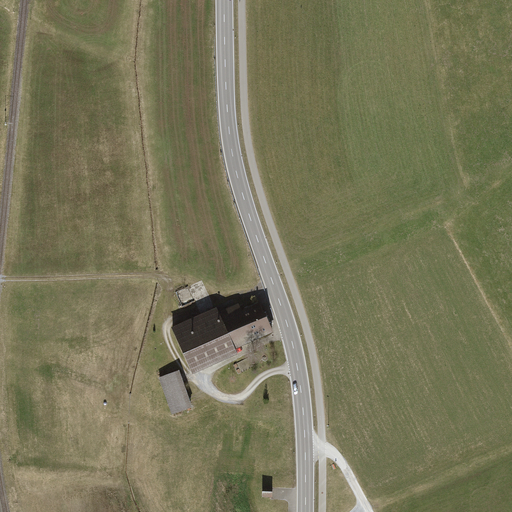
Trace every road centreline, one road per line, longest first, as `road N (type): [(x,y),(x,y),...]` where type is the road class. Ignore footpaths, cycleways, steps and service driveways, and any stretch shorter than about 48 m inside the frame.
road 1 (secondary): [(305,511),(294,350),(232,156),(224,0)]
road 2 (track): [(0,278),(153,276),(182,279),(217,300)]
